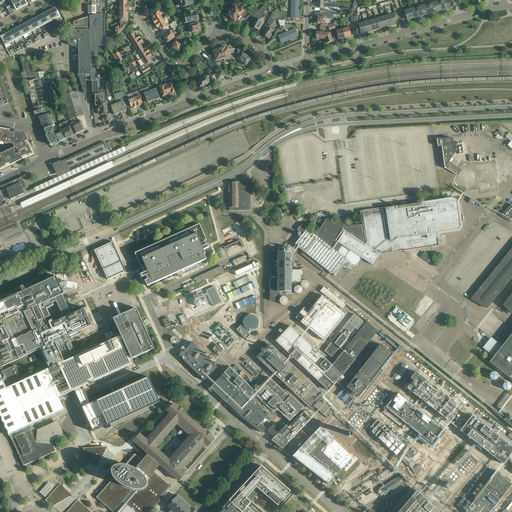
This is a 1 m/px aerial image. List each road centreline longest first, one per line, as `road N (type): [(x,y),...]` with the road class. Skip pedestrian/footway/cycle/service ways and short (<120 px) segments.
road 1 (tertiary): [(0,281),(217,182),(260,153)]
road 2 (unknown): [(344,141),(351,188),(365,187),(359,133),(369,127),(380,188),(392,189),(391,129)]
road 3 (tertiary): [(511,106),(342,115)]
road 4 (tertiary): [(343,123),(511,115)]
road 5 (unclassified): [(46,159),(190,100)]
road 6 (unknown): [(327,281),(402,343),(436,355)]
